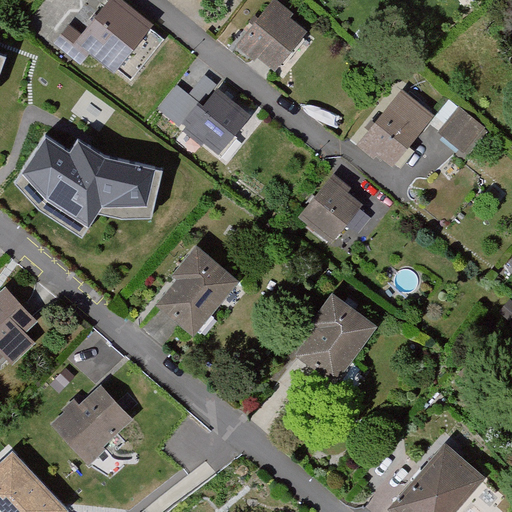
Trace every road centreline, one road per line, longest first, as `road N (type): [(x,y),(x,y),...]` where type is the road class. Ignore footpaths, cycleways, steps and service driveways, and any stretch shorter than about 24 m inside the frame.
road 1 (residential): [(0,227),(335,511)]
road 2 (residential): [(142,0),(321,147)]
